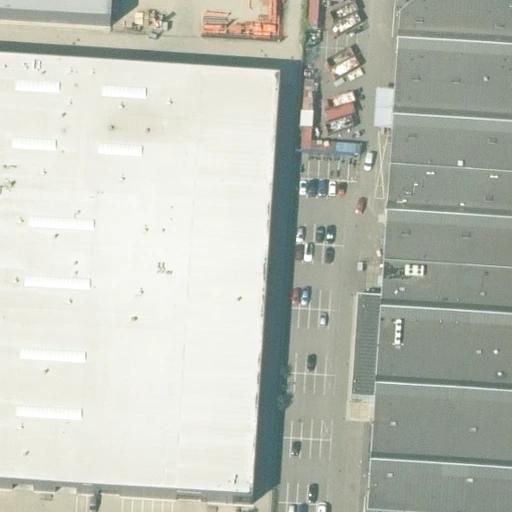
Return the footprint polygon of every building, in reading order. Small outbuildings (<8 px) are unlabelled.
[(0,0),(0,20),(109,28),(111,0),(0,0)] [(398,19),(388,173),(511,181),(511,6),(419,1),(398,19)] [(0,65),(0,489),(251,505),(279,84),(0,65)] [(511,181),(388,173),(381,269),(511,277),(511,181)] [(511,508),(511,277),(381,269),(378,323),(458,328),(454,396),(447,504),(446,511),(467,511),(468,505),(511,508)] [(378,323),(367,499),(407,501),(406,510),(407,511),(426,511),(427,511),(428,503),(435,395),(454,396),(458,328),(378,323)] [(428,503),(447,504),(454,396),(435,395),(428,503)]
